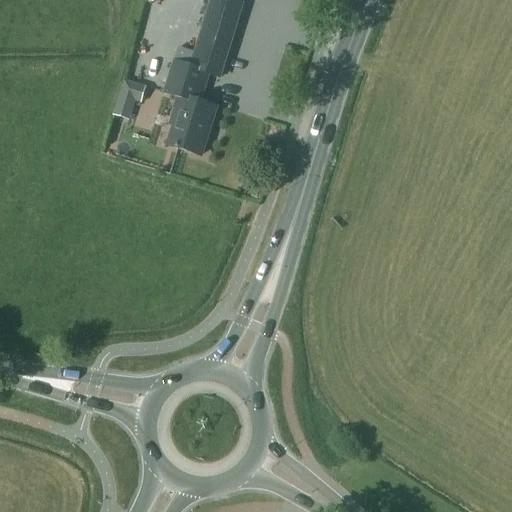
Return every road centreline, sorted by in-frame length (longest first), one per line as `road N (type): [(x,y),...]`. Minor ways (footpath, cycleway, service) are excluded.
road 1 (primary): [(236,380),(367,0)]
road 2 (tertiary): [(149,413),(0,380)]
